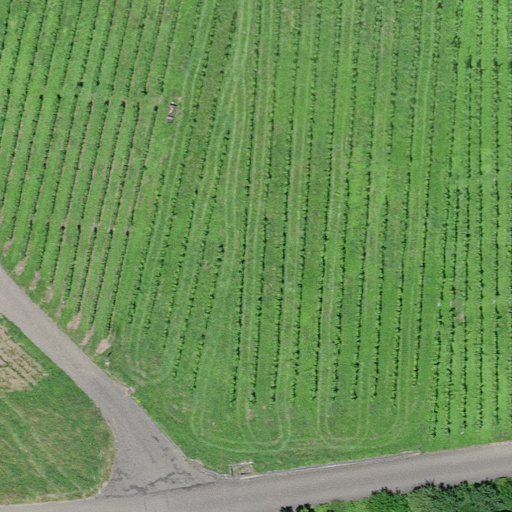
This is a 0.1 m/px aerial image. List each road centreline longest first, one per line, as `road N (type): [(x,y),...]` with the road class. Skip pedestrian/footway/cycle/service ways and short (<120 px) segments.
road 1 (residential): [(200,511),(511,460)]
road 2 (track): [(0,292),(132,446),(169,511)]
